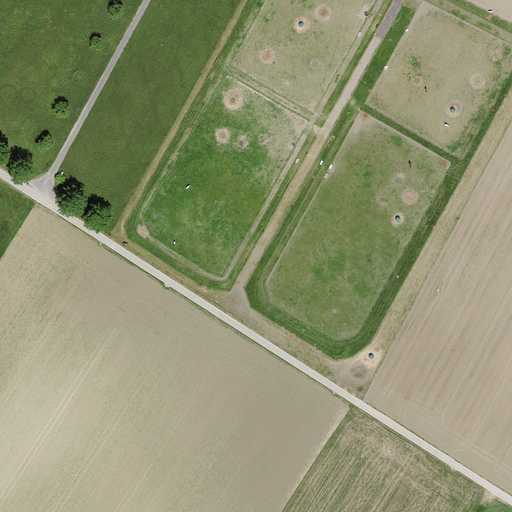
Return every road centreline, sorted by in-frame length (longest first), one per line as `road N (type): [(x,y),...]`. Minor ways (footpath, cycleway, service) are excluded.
road 1 (unclassified): [(511,502),(0,172)]
road 2 (track): [(148,0),(39,197)]
